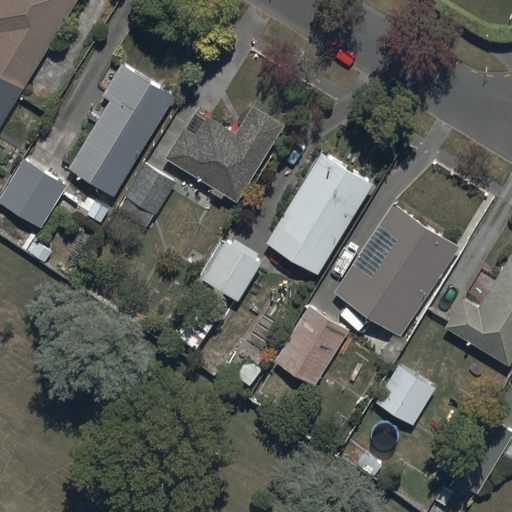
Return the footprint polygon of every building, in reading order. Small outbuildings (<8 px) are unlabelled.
[(0,0),(0,122),(73,0),(0,0)] [(117,191),(176,91),(124,60),(102,96),(107,99),(69,163),(117,191)] [(198,107),(168,152),(214,182),(211,186),(222,194),(226,188),(237,195),(286,120),(255,99),(236,128),(210,111),(208,114),(198,107)] [(323,145),(321,147),(268,235),(322,268),(377,178),(323,145)] [(26,152),(0,192),(0,196),(42,224),(70,180),(26,152)] [(177,177),(143,156),(122,191),(128,194),(120,207),(147,225),(177,177)] [(461,241),(395,197),(335,288),(401,332),(461,241)] [(226,234),(202,271),(240,296),(264,259),(226,234)] [(511,362),(511,360),(511,249),(482,300),(467,291),(448,325),(511,362)] [(316,381),(350,325),(309,300),(275,356),(316,381)] [(400,360),(376,398),(413,421),(437,383),(400,360)] [(478,489),(511,432),(511,425),(491,412),(453,474),(478,489)]
